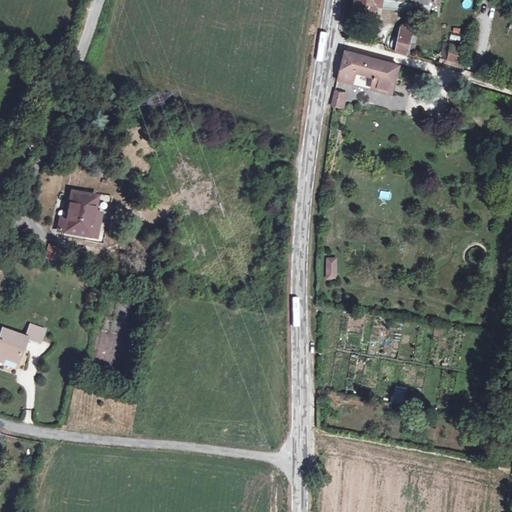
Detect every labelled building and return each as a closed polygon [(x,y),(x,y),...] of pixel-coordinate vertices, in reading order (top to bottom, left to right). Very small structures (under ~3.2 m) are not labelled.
[(419,0),(356,0),(355,11),(377,15),(379,5),(417,13),(419,0)] [(428,15),(431,0),(419,0),(417,13),(428,15)] [(403,30),(398,52),(409,55),(414,27),(409,25),(408,31),(403,30)] [(443,42),(441,56),(447,57),(449,43),(443,42)] [(446,61),(462,65),(466,47),(450,43),(446,61)] [(400,67),(348,52),(339,83),(352,86),(355,72),(377,78),(373,92),(391,97),(400,67)] [(350,96),(336,92),(334,105),(347,108),(350,96)] [(380,199),(390,200),(391,192),(380,191),(380,199)] [(63,219),(60,232),(97,239),(101,215),(95,214),(98,198),(74,193),(69,220),(63,219)] [(105,212),(98,240),(101,241),(112,197),(101,194),(97,210),(105,212)] [(11,252),(29,255),(32,241),(14,237),(11,252)] [(60,251),(50,249),(49,259),(58,261),(60,251)] [(0,342),(0,356),(6,358),(18,363),(27,339),(41,344),(46,331),(31,325),(26,338),(4,330),(0,342)]
